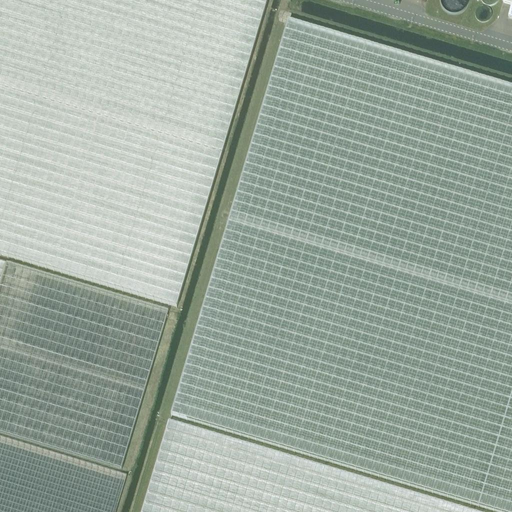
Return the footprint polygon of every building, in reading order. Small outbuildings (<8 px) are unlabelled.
[(0,0),(0,87),(222,154),(267,0),(0,0)] [(511,20),(511,0),(503,0),(502,4),(511,7),(508,19),(511,20)] [(494,511),(511,511),(511,88),(288,22),(171,416),(494,511)] [(0,255),(176,308),(222,154),(0,87),(0,255)] [(0,434),(121,471),(168,312),(6,264),(0,262),(0,434)] [(468,511),(168,423),(142,511),(468,511)] [(115,511),(126,477),(0,437),(0,511),(115,511)]
